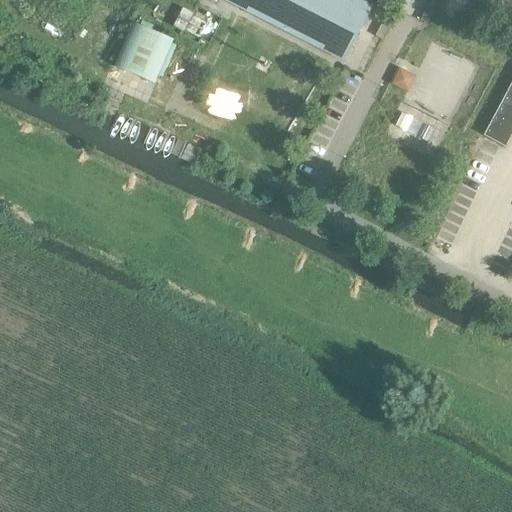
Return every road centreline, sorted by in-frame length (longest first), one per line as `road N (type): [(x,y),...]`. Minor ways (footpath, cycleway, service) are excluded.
road 1 (track): [(121,83),(197,116),(312,203)]
road 2 (unclassified): [(511,308),(312,203)]
road 3 (track): [(0,0),(24,27),(121,83),(110,110)]
